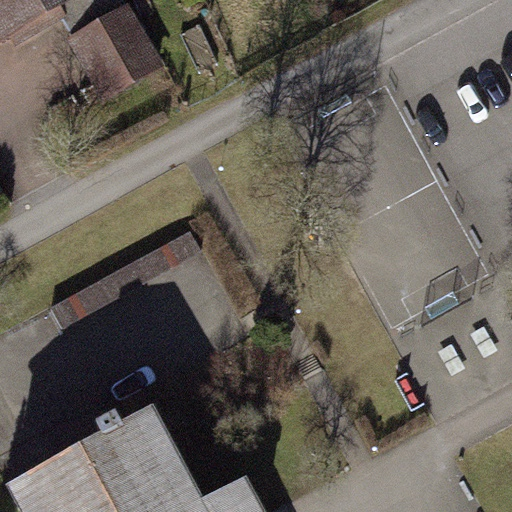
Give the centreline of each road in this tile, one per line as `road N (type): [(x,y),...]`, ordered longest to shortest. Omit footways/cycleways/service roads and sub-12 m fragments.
road 1 (residential): [(0,246),(454,0)]
road 2 (unclassified): [(0,412),(203,302)]
